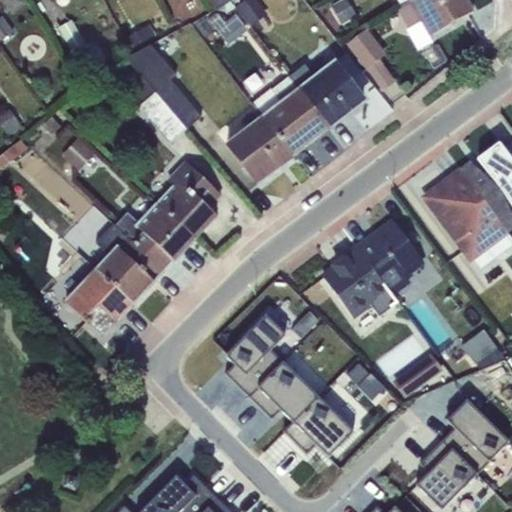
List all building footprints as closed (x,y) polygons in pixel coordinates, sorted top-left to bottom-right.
[(26,0),(0,0),(11,16),(29,3),(26,0)] [(207,0),(212,8),(226,0),(207,0)] [(255,0),(246,0),(237,8),(252,27),(268,15),(255,0)] [(347,0),(342,0),(331,7),(343,26),(358,17),(347,0)] [(430,37),(473,13),(465,0),(415,0),(402,8),(397,10),(407,29),(421,22),(430,37)] [(248,31),(235,15),(225,23),(217,14),(209,20),(229,45),(248,31)] [(2,16),(0,18),(0,42),(14,32),(2,16)] [(150,25),(127,38),(133,48),(156,35),(150,25)] [(367,29),(347,45),(366,70),(380,59),(386,54),(367,29)] [(86,35),(72,43),(85,69),(100,61),(86,35)] [(141,75),(188,129),(201,117),(171,81),(177,76),(151,45),(127,58),(141,75)] [(313,77),(304,65),(289,76),(330,129),(351,113),(352,112),(349,108),(361,99),(362,100),(363,99),(336,59),(313,77)] [(380,59),(366,70),(381,92),(396,82),(380,59)] [(141,75),(127,87),(142,104),(138,107),(169,144),(188,129),(141,75)] [(252,105),(261,117),(293,157),(330,129),(289,76),(252,105)] [(10,110),(0,116),(0,127),(8,137),(22,127),(10,110)] [(261,117),(226,144),(257,185),(293,157),(261,117)] [(20,139),(0,156),(0,169),(1,171),(28,148),(20,139)] [(78,139),(62,156),(79,172),(96,155),(78,139)] [(471,164),(462,171),(508,235),(511,232),(511,207),(511,206),(511,160),(499,143),(477,159),(483,167),(478,171),(471,164)] [(220,194),(185,162),(167,181),(173,186),(157,203),(194,239),(216,216),(208,208),(220,194)] [(511,240),(508,235),(462,171),(426,198),(481,270),(511,247),(511,240)] [(164,272),(194,239),(157,203),(138,222),(128,213),(115,226),(164,272)] [(425,264),(394,223),(372,240),(371,239),(357,249),(358,250),(394,297),(411,284),(407,278),(425,264)] [(133,305),(164,272),(115,226),(114,225),(95,244),(107,256),(95,269),(133,305)] [(399,304),(394,297),(358,250),(346,260),(345,258),(333,266),(335,268),(322,277),(354,320),(373,306),(381,318),(399,304)] [(95,269),(64,302),(103,338),(133,305),(95,269)] [(309,311),(291,330),(301,339),(319,321),(309,311)] [(286,336),(266,316),(226,357),(234,365),(225,374),(249,397),(283,362),(271,351),(286,336)] [(483,331),(462,347),(479,369),(487,363),(484,359),(497,349),(483,331)] [(430,356),(410,371),(421,385),(441,370),(430,356)] [(318,396),(283,362),(249,397),(272,420),(280,411),(292,423),(318,396)] [(410,371),(394,383),(405,397),(421,385),(410,371)] [(370,372),(357,387),(372,401),(385,386),(370,372)] [(318,396),(292,423),(283,431),(307,455),(316,446),(329,458),(355,432),(318,396)] [(442,441),(478,477),(510,444),(467,401),(447,421),(454,429),(442,441)] [(442,511),(443,511),(478,477),(442,441),(420,464),(429,473),(416,486),(442,511)] [(205,511),(217,500),(193,476),(185,485),(176,477),(142,511),(205,511)] [(229,511),(217,500),(205,511),(229,511)]
